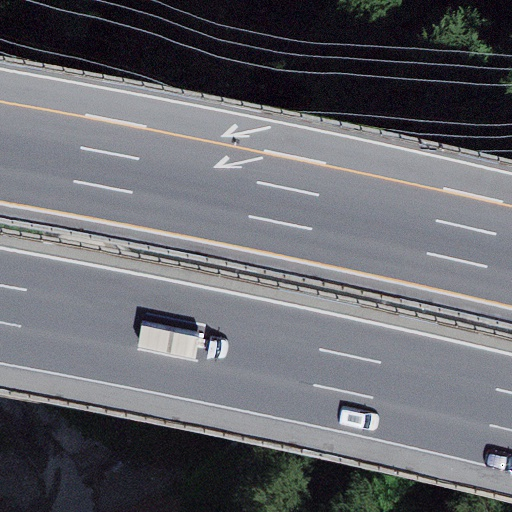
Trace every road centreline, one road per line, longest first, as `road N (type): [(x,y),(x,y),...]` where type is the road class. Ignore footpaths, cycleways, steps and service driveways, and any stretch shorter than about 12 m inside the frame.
road 1 (motorway): [(0,303),(511,410)]
road 2 (motorway): [(511,254),(0,150)]
road 3 (track): [(0,145),(45,96),(88,0)]
road 4 (track): [(64,511),(74,492),(60,452),(0,377)]
